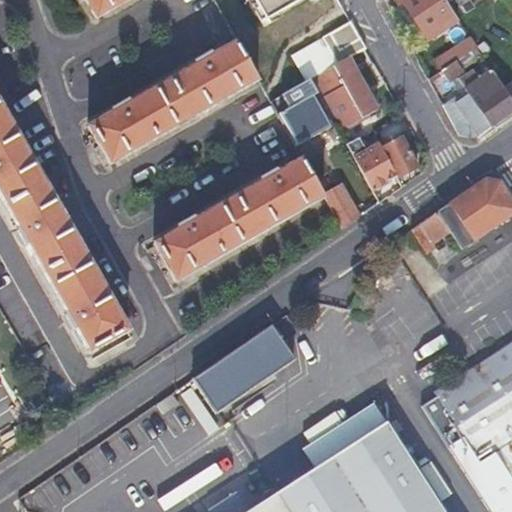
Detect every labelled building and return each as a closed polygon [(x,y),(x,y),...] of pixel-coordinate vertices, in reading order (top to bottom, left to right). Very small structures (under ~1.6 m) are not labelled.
[(91,0),(97,13),(121,0),(91,0)] [(247,0),(263,26),(307,0),(247,0)] [(433,47),(464,26),(446,0),(394,0),(401,12),(406,9),(433,47)] [(334,71),(363,55),(347,27),(320,44),(334,71)] [(256,84),(233,45),(91,125),(113,165),(256,84)] [(372,59),(370,55),(368,52),(363,55),(334,71),(315,82),(324,97),(329,94),(346,129),(379,110),(357,68),(372,59)] [(460,112),(474,135),(511,108),(511,106),(481,55),(447,77),(464,109),(460,112)] [(308,86),(269,107),(294,152),(330,133),(311,101),(315,98),(308,86)] [(125,325),(0,102),(0,187),(89,344),(125,325)] [(379,153),(392,176),(415,163),(401,140),(379,153)] [(357,142),(345,148),(374,196),(395,181),(392,176),(379,153),(377,150),(367,158),(357,142)] [(320,198),(299,159),(155,241),(178,279),(320,198)] [(484,181),(456,200),(480,236),(511,215),(511,197),(503,184),(484,181)] [(336,189),(320,198),(339,230),(355,219),(336,189)] [(413,229),(428,253),(451,239),(436,214),(413,229)] [(275,325),(202,375),(225,406),(295,356),(275,325)] [(469,470),(511,442),(511,336),(421,395),(469,470)] [(161,409),(56,481),(74,511),(80,511),(185,441),(161,409)] [(448,511),(388,418),(261,501),(244,511),(448,511)] [(495,511),(511,511),(511,442),(469,470),(495,511)] [(24,511),(18,502),(1,511),(24,511)]
